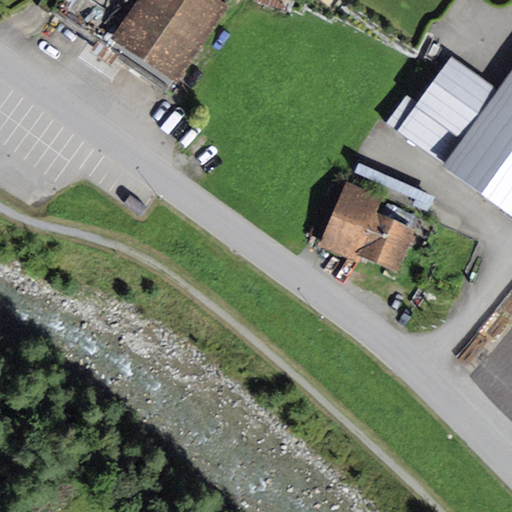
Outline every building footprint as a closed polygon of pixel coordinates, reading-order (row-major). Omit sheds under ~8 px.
[(41,0),(37,7),(49,16),(51,12),(165,89),(225,0),(41,0)] [(294,0),(252,0),(291,12),(294,0)] [(511,67),(496,90),(451,57),(417,104),(405,96),(385,125),(511,214),(511,67)] [(435,197),(358,163),(354,172),(431,206),(435,197)] [(383,196),(345,181),(343,186),(333,182),(310,239),(320,243),(318,246),(359,262),(361,256),(399,271),(421,217),(387,203),(382,214),(376,212),(383,196)]
